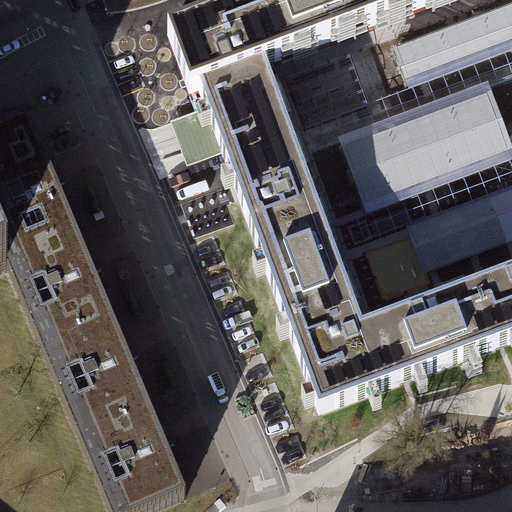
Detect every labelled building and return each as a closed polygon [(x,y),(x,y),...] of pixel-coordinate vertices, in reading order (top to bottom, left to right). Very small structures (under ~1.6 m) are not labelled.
[(356,37),(371,31),(359,0),(271,0),(254,6),(276,66),(356,37)] [(359,0),(371,31),(455,0),(359,0)] [(265,70),(276,66),(254,6),(168,38),(190,98),(199,94),(211,125),(222,157),(288,132),(265,70)] [(511,25),(507,12),(461,29),(472,59),(511,44),(511,25)] [(472,59),(461,29),(397,52),(408,83),(472,59)] [(494,161),(472,104),(410,127),(431,184),(494,161)] [(0,134),(0,275),(8,272),(108,511),(158,511),(187,500),(28,123),(0,134)] [(431,184),(410,127),(347,150),(368,207),(431,184)] [(227,170),(274,295),(340,271),(293,146),(288,132),(222,157),(227,170)] [(414,237),(427,273),(507,244),(493,207),(414,237)] [(363,333),(340,271),(274,295),(319,416),(398,387),(376,328),(363,333)] [(511,278),(480,290),(472,293),(494,352),(503,349),(511,345),(511,278)] [(384,325),(376,328),(398,387),(406,384),(494,352),(472,293),(384,325)]
